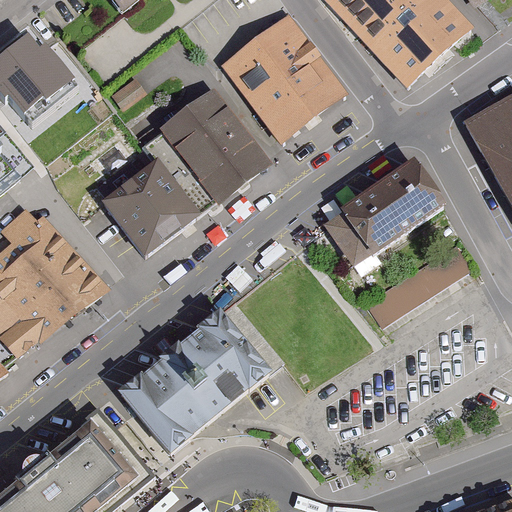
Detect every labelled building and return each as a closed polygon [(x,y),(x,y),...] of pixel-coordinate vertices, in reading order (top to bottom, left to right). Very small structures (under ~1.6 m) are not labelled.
[(110,0),(123,15),(142,0),(110,0)] [(437,0),(324,0),(409,91),(470,35),(437,0)] [(466,0),(472,9),(486,0),(466,0)] [(289,20),(222,70),(282,152),(348,103),(293,25),(289,20)] [(27,44),(0,67),(0,98),(27,133),(77,96),(46,55),(40,60),(27,44)] [(134,82),(113,99),(124,113),(145,97),(134,82)] [(213,93),(159,132),(162,136),(145,148),(155,163),(198,223),(270,171),(213,93)] [(511,102),(464,130),(511,214),(511,102)] [(0,184),(13,174),(0,158),(0,184)] [(198,223),(155,163),(98,203),(141,263),(198,223)] [(339,223),(322,234),(354,278),(443,215),(412,171),(339,223)] [(0,235),(0,237),(12,249),(0,257),(0,343),(18,366),(102,297),(32,214),(0,235)] [(383,331),(471,274),(455,249),(366,306),(383,331)] [(235,305),(220,313),(271,378),(284,367),(235,305)] [(121,391),(172,456),(271,378),(220,313),(200,329),(190,337),(169,353),(121,391)] [(31,465),(0,489),(0,511),(116,511),(156,480),(99,410),(31,465)]
